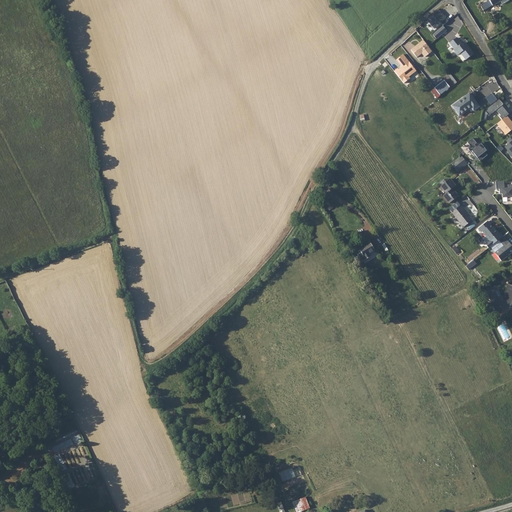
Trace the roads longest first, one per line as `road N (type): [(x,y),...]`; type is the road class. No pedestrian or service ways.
road 1 (track): [(0,279),(107,241),(144,358),(155,362),(249,276),(324,176)]
road 2 (unclassified): [(324,176),(369,72),(446,0)]
